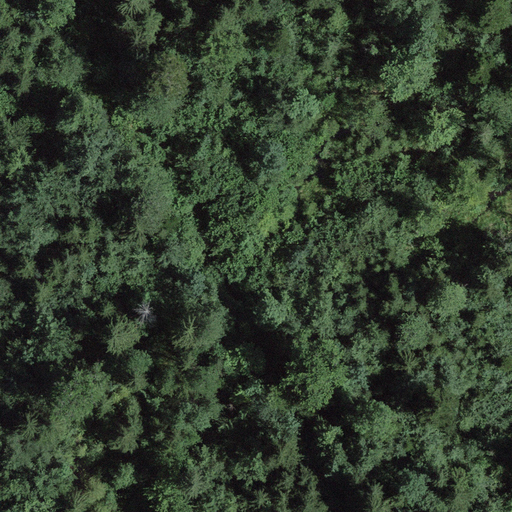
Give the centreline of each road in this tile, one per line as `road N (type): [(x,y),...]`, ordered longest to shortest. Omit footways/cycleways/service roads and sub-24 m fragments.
road 1 (track): [(352,511),(80,0)]
road 2 (track): [(222,256),(141,276),(29,321),(0,357)]
